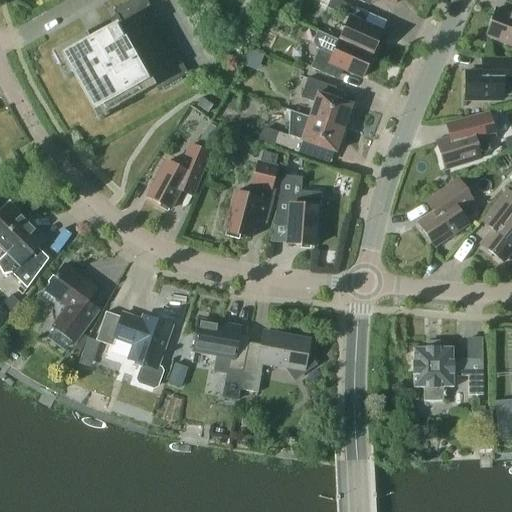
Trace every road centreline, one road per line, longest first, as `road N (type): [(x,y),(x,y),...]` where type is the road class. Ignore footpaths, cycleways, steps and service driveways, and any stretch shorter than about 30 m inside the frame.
road 1 (residential): [(362,284),(228,269),(140,237),(70,179),(30,126)]
road 2 (unclassified): [(362,284),(389,165),(460,0)]
road 3 (unclassified): [(359,511),(353,380),(362,284)]
road 4 (residential): [(362,284),(511,293)]
